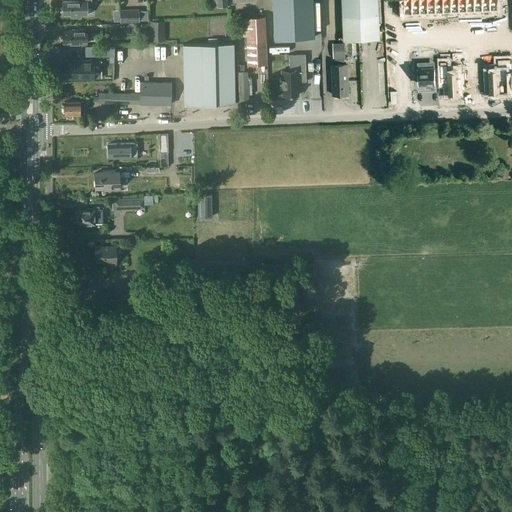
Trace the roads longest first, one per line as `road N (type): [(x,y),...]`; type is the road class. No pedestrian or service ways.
road 1 (secondary): [(37,511),(35,130)]
road 2 (secondary): [(24,131),(19,511)]
road 3 (unclassified): [(35,130),(402,115)]
road 4 (residential): [(402,115),(399,34),(508,31),(511,46)]
